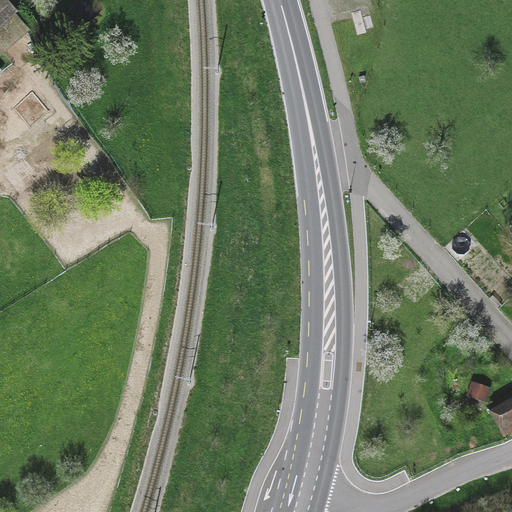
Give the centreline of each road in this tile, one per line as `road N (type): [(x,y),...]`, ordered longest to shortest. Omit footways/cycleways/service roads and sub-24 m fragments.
road 1 (secondary): [(299,505),(332,293),(316,158)]
road 2 (residential): [(316,158),(353,166),(511,347)]
road 3 (track): [(353,166),(317,0)]
road 4 (secondary): [(316,158),(279,0)]
road 5 (residential): [(368,511),(511,448)]
